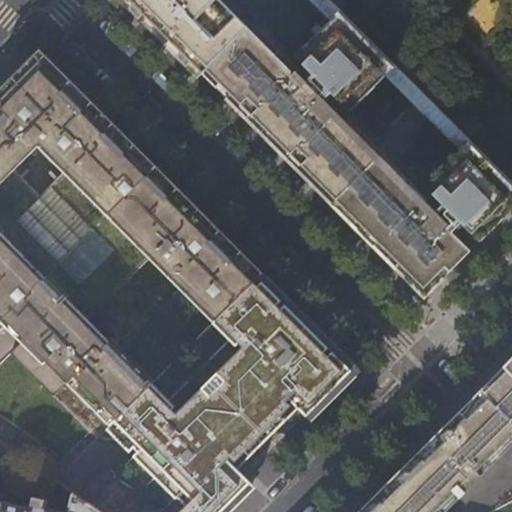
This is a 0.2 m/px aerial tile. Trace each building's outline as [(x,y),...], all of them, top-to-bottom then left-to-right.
[(218,0),(129,0),(136,7),(183,54),(202,73),(247,29),(218,0)] [(292,73),(290,72),(247,29),(202,73),(225,96),(275,146),(320,192),(346,217),(371,242),(397,268),(424,295),(455,265),(470,251),(450,231),(453,227),(460,221),(480,241),(494,227),(511,208),(511,187),(468,143),(425,185),(443,204),(436,211),(434,211),(425,202),(423,204),(421,203),(408,190),(319,100),(329,90),(349,110),(392,67),(337,12),(294,55),(309,70),(301,79),(294,71),(292,73)] [(0,319),(8,328),(23,343),(13,353),(56,396),(67,386),(108,428),(152,385),(131,364),(118,351),(88,320),(0,233),(0,182),(10,173),(36,147),(62,173),(149,259),(157,251),(178,272),(170,280),(180,290),(193,303),(213,323),(258,278),(302,322),(351,371),(307,414),(313,420),(362,371),(245,254),(204,213),(162,172),(111,121),(67,77),(38,49),(9,77),(0,86),(0,319)] [(149,259),(62,173),(36,199),(10,173),(0,182),(0,233),(88,320),(149,259)] [(245,476),(227,459),(219,466),(202,449),(213,438),(236,461),(290,407),(268,383),(279,373),(297,391),(290,397),(307,414),(351,371),(302,322),(258,278),(213,323),(231,341),(207,365),(192,380),(169,403),(152,385),(108,428),(130,451),(134,447),(140,453),(115,476),(108,472),(81,498),(87,503),(100,511),(230,511),(239,504),(256,487),(245,476)] [(131,364),(193,303),(180,290),(118,351),(131,364)] [(0,336),(8,328),(0,319),(0,336)] [(207,365),(231,341),(213,323),(190,346),(207,365)] [(511,358),(503,368),(488,382),(481,389),(511,420),(511,358)] [(169,403),(192,380),(174,362),(152,385),(169,403)] [(108,428),(67,386),(56,396),(98,438),(108,428)] [(444,511),(468,488),(479,472),(482,475),(511,445),(511,420),(481,389),(449,421),(387,483),(357,511),(444,511)] [(13,466),(16,453),(0,441),(0,453),(9,460),(8,464),(13,466)] [(23,457),(16,453),(13,466),(13,467),(15,468),(16,466),(20,467),(23,457)] [(30,509),(4,503),(1,511),(84,511),(87,503),(72,492),(67,511),(57,511),(31,506),(30,509)] [(100,511),(87,503),(84,511),(100,511)]
